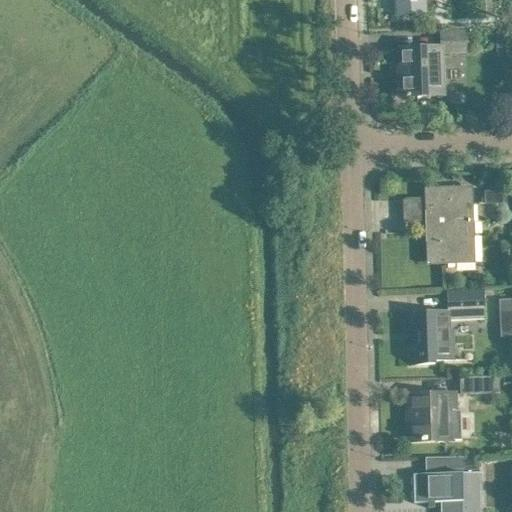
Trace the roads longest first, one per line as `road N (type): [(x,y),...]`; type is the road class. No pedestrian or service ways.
road 1 (residential): [(366,511),(356,152)]
road 2 (residential): [(356,152),(511,149)]
road 3 (residential): [(356,152),(353,0)]
